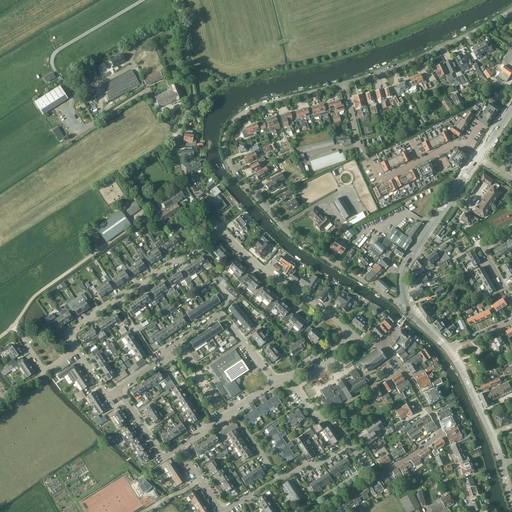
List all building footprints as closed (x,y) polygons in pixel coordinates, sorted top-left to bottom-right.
[(480,45),(484,53),(488,51),(489,54),(494,51),(490,44),(488,45),(486,42),(480,45)] [(484,53),(480,45),(475,47),(477,51),(474,52),(478,59),(483,57),(481,54),(484,53)] [(110,60),(114,68),(125,62),(121,54),(120,55),(120,54),(115,56),(116,57),(110,60)] [(462,69),(463,68),(464,68),(465,69),(468,68),(467,64),(463,55),(457,58),(460,66),(462,69)] [(511,66),(511,59),(511,60),(509,58),(506,56),(502,63),(508,67),(509,65),(511,66)] [(451,73),(457,87),(462,84),(451,61),(446,63),(451,73)] [(100,73),(107,69),(104,64),(97,67),(100,73)] [(446,66),(445,67),(443,64),(437,67),(439,70),(436,71),(438,77),(441,75),(442,77),(445,75),(449,82),(453,80),(446,66)] [(503,69),(501,68),(499,72),(501,73),(499,77),(507,82),(511,74),(511,70),(506,66),(503,69)] [(102,86),(110,101),(140,85),(132,71),(102,86)] [(146,85),(163,78),(160,71),(146,76),(147,79),(144,80),(146,85)] [(425,81),(423,82),(420,75),(415,77),(418,84),(421,83),(422,84),(423,83),(424,85),(426,90),(431,87),(429,83),(427,84),(425,81)] [(82,87),(89,83),(85,76),(78,80),(82,87)] [(418,84),(415,77),(410,79),(411,82),(409,83),(415,93),(416,92),(417,90),(417,88),(417,87),(416,85),(418,84)] [(411,92),(413,92),(413,93),(415,93),(409,83),(407,84),(405,81),(400,85),(404,92),(408,89),(409,91),(410,91),(411,92)] [(159,108),(182,99),(176,84),(171,86),(173,90),(155,97),(159,108)] [(404,92),(400,85),(394,88),(399,95),(404,92)] [(60,86),(35,102),(43,114),(68,98),(60,86)] [(387,98),(393,96),(390,88),(388,89),(387,88),(385,89),(385,90),(384,90),(387,98)] [(381,101),(384,100),(382,90),(379,91),(379,90),(376,91),(377,91),(376,92),(378,100),(381,99),(381,101)] [(366,94),(368,102),(369,105),(373,104),(373,106),(377,105),(376,103),(375,103),(372,92),(369,93),(369,92),(367,93),(367,94),(366,94)] [(358,96),(360,105),(366,104),(364,97),(363,98),(362,95),(358,96)] [(441,101),(446,109),(451,107),(445,98),(441,101)] [(343,103),(341,104),(340,101),(334,102),(335,110),(336,110),(337,114),(337,117),(339,116),(339,115),(339,114),(339,112),(344,111),(343,103)] [(500,109),(491,103),(488,108),(496,113),(497,113),(500,109)] [(326,107),(324,108),(324,105),(317,106),(319,114),(320,116),(328,114),(326,107)] [(493,118),(496,113),(488,108),(487,107),(484,112),(485,112),(493,118)] [(301,110),(303,118),(309,116),(307,109),(301,110)] [(303,118),(301,110),(295,112),(297,119),(303,118)] [(463,120),(468,123),(474,115),(469,112),(464,120),(463,120)] [(490,122),(493,118),(485,112),(482,117),(490,122)] [(285,114),(289,126),(294,125),(292,120),(293,120),(290,113),(285,114)] [(289,126),(285,114),(280,116),(284,128),(286,127),(288,132),(290,131),(289,126)] [(280,128),(278,124),(275,117),(270,119),(275,130),(280,128)] [(490,122),(482,117),(479,121),(487,127),(490,122)] [(457,122),(465,128),(468,123),(463,120),(464,120),(460,118),(457,122)] [(277,134),(275,130),(270,119),(266,121),(270,132),(272,131),(274,135),(277,134)] [(454,127),(462,132),(465,128),(457,122),(454,127)] [(251,126),(253,133),(254,136),(257,135),(256,132),(259,131),(257,124),(251,126)] [(253,133),(251,126),(245,128),(247,135),(253,133)] [(451,131),(459,137),(459,136),(460,137),(463,133),(462,133),(462,132),(454,127),(451,131)] [(446,131),(441,133),(441,134),(442,134),(446,143),(451,141),(446,131)] [(195,146),(196,140),(193,139),(194,135),(185,133),(183,142),(186,142),(186,146),(192,147),(192,146),(195,146)] [(437,136),(441,145),(446,143),(442,134),(441,134),(437,136)] [(344,146),(351,144),(349,136),(338,139),(339,145),(343,144),(344,146)] [(432,139),(436,148),(441,145),(437,136),(432,139)] [(298,155),(312,151),(334,145),(333,139),(296,149),(298,155)] [(427,141),(431,150),(436,148),(432,139),(427,141)] [(427,141),(422,143),(426,152),(431,150),(427,141)] [(246,147),(252,145),(251,142),(246,144),(239,145),(241,152),(247,151),(246,147)] [(458,149),(449,162),(460,168),(468,156),(458,149)] [(193,150),(181,151),(182,159),(194,158),(193,150)] [(310,160),(312,166),(314,171),(346,160),(344,153),(340,154),(338,150),(310,160)] [(405,151),(400,153),(400,154),(405,163),(410,161),(405,151)] [(257,158),(255,152),(246,156),(247,158),(244,159),(246,164),(257,159),(257,158)] [(396,156),(400,165),(405,163),(400,154),(396,156)] [(391,159),(395,168),(400,165),(396,156),(391,159)] [(386,161),(390,170),(395,168),(391,159),(386,161)] [(186,174),(202,167),(199,162),(196,163),(196,161),(184,166),(186,174)] [(259,165),(261,164),(260,161),(258,162),(258,163),(250,167),(253,173),(261,168),(259,165)] [(386,161),(381,163),(385,172),(390,170),(386,161)] [(429,162),(415,169),(421,180),(435,173),(429,162)] [(267,169),(266,169),(263,171),(256,175),(258,180),(265,176),(264,174),(269,172),(267,169)] [(409,172),(413,181),(418,179),(414,170),(409,172)] [(404,174),(408,183),(413,181),(409,172),(404,174)] [(278,187),(276,184),(284,179),(281,173),(271,179),(272,182),(266,185),(270,192),(278,187)] [(491,185),(494,180),(484,173),(480,179),(485,183),(486,182),(491,185)] [(399,177),(404,187),(409,184),(408,183),(404,174),(399,177)] [(399,177),(394,179),(399,189),(404,187),(399,177)] [(393,180),(388,183),(392,192),(393,193),(398,191),(393,180)] [(208,191),(216,185),(213,181),(205,187),(208,191)] [(383,185),(387,194),(392,192),(388,183),(383,185)] [(378,187),(383,197),(388,195),(387,194),(383,185),(378,187)] [(378,187),(373,190),(378,201),(383,198),(383,197),(378,187)] [(486,216),(502,193),(492,187),(479,207),(478,206),(476,210),(475,213),(483,218),(485,215),(486,216)] [(209,202),(210,201),(219,212),(226,206),(218,195),(221,193),(217,188),(212,193),(212,194),(206,198),(209,202)] [(177,203),(185,198),(180,190),(161,202),(166,210),(163,212),(163,213),(160,215),(163,220),(181,210),(177,203)] [(345,219),(352,215),(341,198),(334,202),(345,219)] [(294,211),(299,207),(294,199),(285,205),(289,212),(293,209),(294,211)] [(130,216),(140,209),(135,202),(125,209),(130,216)] [(309,213),(312,217),(318,223),(315,225),(321,231),(330,223),(325,217),(323,218),(314,208),(309,213)] [(107,243),(131,225),(121,211),(96,228),(107,243)] [(471,222),(473,218),(479,222),(482,221),(475,215),(473,217),(470,215),(469,216),(465,213),(461,220),(465,224),(467,222),(470,224),(472,222),(471,222)] [(244,226),(248,223),(241,215),(235,221),(237,224),(236,224),(238,226),(239,226),(244,232),(247,229),(244,226)] [(380,257),(392,243),(405,251),(423,225),(419,223),(419,224),(417,222),(403,235),(394,229),(387,239),(381,245),(377,242),(371,248),(380,256),(380,257)] [(345,232),(350,238),(355,234),(350,228),(345,232)] [(442,240),(445,236),(448,239),(451,234),(448,231),(447,232),(446,231),(443,229),(437,237),(440,239),(442,240)] [(157,243),(162,250),(165,248),(169,253),(176,248),(180,245),(178,243),(181,241),(178,236),(164,245),(160,240),(156,242),(157,243)] [(348,245),(337,239),(332,248),(343,254),(348,245)] [(268,253),(270,251),(270,250),(269,249),(270,248),(264,243),(263,243),(260,240),(255,245),(259,248),(255,252),(262,258),(267,252),(267,253),(268,253)] [(153,254),(157,261),(163,257),(159,252),(162,250),(157,243),(155,245),(158,250),(155,251),(155,253),(153,254)] [(449,258),(445,254),(449,250),(450,251),(453,249),(450,245),(448,247),(445,243),(440,248),(444,253),(440,256),(445,262),(449,258)] [(500,248),(503,253),(509,250),(506,244),(500,248)] [(215,255),(216,254),(222,261),(229,255),(226,251),(221,245),(213,251),(214,252),(213,253),(215,255)] [(392,252),(394,253),(402,258),(405,252),(395,246),(392,252)] [(369,250),(367,252),(374,258),(376,256),(378,258),(380,256),(371,248),(369,250)] [(503,253),(500,248),(494,251),(497,257),(503,253)] [(157,261),(153,254),(150,256),(149,255),(146,257),(141,249),(138,251),(141,254),(145,261),(148,260),(151,265),(157,261)] [(471,261),(477,257),(473,251),(467,255),(471,261)] [(429,261),(427,262),(431,268),(434,267),(432,264),(440,258),(435,252),(430,257),(429,256),(428,258),(427,259),(429,261)] [(145,261),(141,254),(138,256),(141,261),(138,262),(139,264),(136,266),(140,272),(146,268),(143,263),(145,261)] [(286,269),(291,262),(283,257),(282,259),(278,256),(276,259),(280,262),(280,261),(283,264),(282,266),(286,269)] [(360,260),(362,262),(358,265),(363,270),(367,267),(367,266),(370,263),(364,256),(360,260)] [(196,261),(200,267),(203,265),(204,266),(207,265),(210,269),(212,267),(208,262),(208,260),(206,258),(203,260),(202,257),(196,261)] [(477,257),(471,261),(474,267),(480,263),(477,257)] [(385,258),(379,264),(384,269),(390,264),(385,258)] [(422,267),(424,265),(420,259),(415,263),(417,265),(411,269),(413,273),(416,277),(424,271),(422,267)] [(200,267),(196,261),(190,265),(195,272),(198,271),(197,269),(200,267)] [(229,268),(234,273),(241,265),(235,261),(232,264),(230,262),(224,269),(227,271),(229,268)] [(291,262),(286,269),(283,273),(287,276),(290,278),(292,275),(293,275),(291,277),(297,281),(300,278),(293,274),(293,270),(296,265),(291,262)] [(506,272),(511,269),(511,268),(509,263),(503,266),(506,272)] [(140,272),(136,266),(133,267),(132,266),(129,268),(127,264),(124,266),(128,272),(131,271),(134,276),(140,272)] [(196,274),(195,272),(190,265),(184,269),(188,274),(185,275),(190,282),(192,281),(190,278),(196,274)] [(239,282),(245,276),(243,274),(246,270),(241,265),(234,273),(233,274),(238,279),(237,280),(239,282)] [(372,270),(374,272),(371,275),(375,279),(384,271),(378,265),(372,270)] [(128,272),(124,266),(121,267),(124,272),(122,273),(122,275),(119,277),(123,283),(129,279),(126,274),(128,272)] [(480,276),(486,273),(483,267),(477,271),(480,276)] [(374,272),(372,270),(366,276),(367,278),(367,279),(371,283),(375,279),(371,275),(374,272)] [(190,282),(185,275),(183,277),(179,272),(173,276),(177,282),(181,280),(181,281),(184,280),(187,284),(190,282)] [(430,273),(411,283),(414,288),(415,287),(416,290),(422,287),(421,286),(423,285),(422,283),(429,280),(427,278),(431,276),(430,273)] [(483,282),(489,279),(486,273),(480,276),(483,282)] [(249,286),(256,278),(250,274),(247,278),(245,276),(239,282),(242,284),(244,282),(249,286)] [(123,283),(119,277),(116,278),(115,277),(113,279),(110,275),(107,277),(112,283),(114,282),(118,287),(123,283)] [(177,282),(173,276),(167,280),(171,285),(168,286),(173,293),(176,298),(177,297),(178,297),(180,296),(176,290),(175,291),(173,287),(175,285),(175,284),(177,282)] [(306,287),(312,290),(313,291),(320,280),(313,276),(310,281),(303,277),(300,282),(307,286),(306,287)] [(112,283),(107,277),(105,278),(108,283),(105,284),(106,286),(103,288),(107,294),(113,290),(109,285),(112,283)] [(254,295),(260,289),(258,287),(261,283),(256,278),(249,286),(247,289),(254,295)] [(384,292),(386,290),(389,287),(380,279),(375,284),(384,292)] [(487,288),(493,285),(489,279),(483,282),(487,288)] [(173,293),(168,286),(166,288),(162,283),(157,287),(161,293),(164,291),(165,292),(167,291),(170,295),(173,293)] [(422,287),(416,290),(410,293),(412,298),(424,292),(422,288),(428,286),(427,284),(422,286),(423,287),(422,287)] [(101,285),(95,289),(93,286),(90,288),(95,294),(97,293),(101,298),(107,294),(103,288),(101,285)] [(493,285),(487,288),(490,294),(496,290),(493,285)] [(161,293),(157,287),(151,291),(154,296),(152,297),(156,304),(159,303),(156,298),(159,296),(158,295),(161,293)] [(263,300),(264,299),(270,292),(265,287),(262,291),(260,289),(254,295),(257,297),(258,296),(263,300)] [(319,300),(324,303),(327,298),(330,300),(335,294),(332,292),(332,291),(326,287),(317,299),(319,300)] [(437,295),(445,292),(443,287),(435,289),(437,295)] [(269,308),(275,302),(273,300),(276,296),(270,292),(264,299),(269,304),(267,306),(269,308)] [(79,305),(84,312),(90,308),(86,303),(89,302),(83,293),(81,295),(84,301),(79,305)] [(347,312),(354,301),(347,296),(341,293),(336,300),(342,303),(339,307),(347,312)] [(156,304),(152,297),(149,299),(146,294),(140,298),(144,304),(147,302),(148,303),(151,302),(154,306),(156,304)] [(210,300),(214,306),(220,302),(215,296),(210,300)] [(498,302),(502,308),(507,305),(504,301),(506,299),(504,296),(502,297),(503,299),(498,302)] [(146,307),(144,304),(140,298),(134,302),(140,310),(140,311),(146,307)] [(204,303),(208,310),(214,306),(210,300),(204,303)] [(277,314),(279,312),(285,305),(280,300),(277,304),(275,302),(269,308),(272,310),(277,314)] [(140,310),(134,302),(128,306),(132,311),(129,313),(132,317),(135,315),(134,314),(140,310)] [(427,321),(436,315),(428,302),(418,308),(427,321)] [(502,308),(498,302),(493,305),(492,304),(490,305),(492,308),(494,307),(497,312),(502,308)] [(67,304),(72,313),(75,311),(78,316),(84,312),(79,305),(73,308),(69,303),(67,304)] [(198,307),(203,314),(208,310),(204,303),(198,307)] [(62,316),(67,323),(73,319),(69,314),(72,313),(67,304),(64,306),(68,312),(62,316)] [(233,314),(239,310),(235,304),(229,309),(233,314)] [(442,314),(453,306),(452,304),(440,313),(442,314)] [(284,321),(290,315),(288,313),(291,309),(285,305),(279,312),(284,317),(282,319),(284,321)] [(193,311),(197,317),(203,314),(198,307),(193,311)] [(238,320),(244,315),(239,310),(233,314),(238,320)] [(484,313),(487,318),(492,316),(489,310),(484,313)] [(197,317),(193,311),(187,315),(191,321),(197,317)] [(294,325),(300,318),(295,313),(292,317),(290,315),(284,321),(287,324),(289,321),(294,325)] [(478,315),(481,321),(487,318),(484,313),(478,315)] [(47,318),(52,326),(58,322),(61,327),(67,323),(62,316),(56,319),(53,314),(47,318)] [(109,318),(114,324),(117,322),(117,324),(120,322),(115,314),(109,318)] [(242,325),(248,320),(244,315),(238,320),(242,325)] [(481,321),(478,315),(473,318),(476,323),(481,321)] [(366,324),(357,316),(352,322),(361,330),(362,329),(364,330),(367,326),(365,325),(366,324)] [(394,319),(390,316),(387,319),(384,317),(379,322),(380,323),(382,325),(388,330),(393,325),(390,323),(394,319)] [(103,322),(108,328),(108,329),(111,328),(111,326),(114,324),(109,318),(103,322)] [(176,322),(181,328),(186,324),(182,318),(176,322)] [(300,318),(294,325),(299,330),(297,333),(299,335),(305,328),(303,326),(306,323),(300,318)] [(476,323),(473,318),(467,320),(470,326),(476,323)] [(181,328),(175,319),(172,321),(174,323),(171,325),(175,332),(181,328)] [(442,321),(443,320),(442,319),(441,320),(441,319),(434,324),(436,327),(436,326),(440,332),(446,327),(442,321)] [(248,320),(242,325),(246,330),(252,325),(248,320)] [(467,328),(463,320),(458,322),(462,330),(467,328)] [(99,332),(103,339),(106,338),(103,333),(106,331),(105,330),(108,328),(103,322),(98,326),(101,331),(99,332)] [(382,325),(380,323),(378,326),(374,330),(373,331),(380,339),(384,335),(380,331),(381,330),(379,327),(382,325)] [(213,327),(217,334),(223,330),(218,324),(213,327)] [(454,334),(452,332),(451,331),(456,327),(452,324),(445,330),(450,337),(454,334)] [(175,332),(171,325),(165,329),(169,335),(175,332)] [(256,341),(263,335),(259,330),(262,328),(260,325),(253,331),(255,333),(251,336),(256,341)] [(388,330),(382,325),(379,327),(381,330),(380,331),(384,335),(388,330)] [(207,331),(211,338),(217,334),(213,327),(207,331)] [(373,331),(374,330),(371,327),(367,333),(377,341),(380,339),(373,331)] [(87,333),(91,339),(94,337),(95,338),(98,337),(101,341),(103,339),(99,332),(96,334),(93,329),(87,333)] [(169,335),(165,329),(160,333),(164,339),(169,335)] [(308,335),(312,338),(313,339),(311,341),(314,346),(320,341),(319,339),(321,336),(313,329),(308,335)] [(405,341),(409,344),(412,340),(407,335),(407,336),(400,330),(396,335),(404,342),(405,341)] [(128,343),(134,339),(129,331),(127,332),(121,336),(123,339),(124,338),(128,343)] [(202,335),(206,341),(211,338),(207,331),(202,335)] [(91,339),(87,333),(81,337),(86,344),(89,342),(88,341),(91,339)] [(164,339),(160,333),(154,337),(152,334),(150,336),(154,342),(156,341),(158,343),(164,339)] [(196,339),(200,345),(206,341),(202,335),(196,339)] [(266,346),(273,341),(271,338),(268,340),(263,335),(256,341),(260,347),(264,344),(266,346)] [(404,342),(396,335),(392,341),(397,346),(398,344),(401,346),(405,350),(406,348),(407,349),(409,346),(408,345),(409,344),(405,341),(404,342)] [(502,346),(506,346),(508,345),(505,338),(502,340),(500,337),(501,337),(500,337),(494,341),(493,341),(495,344),(496,344),(498,347),(497,348),(497,352),(502,351),(502,346)] [(132,349),(138,345),(134,339),(128,343),(132,349)] [(200,345),(196,339),(190,342),(193,346),(194,349),(200,345)] [(303,349),(306,347),(301,340),(288,349),(293,356),(303,350),(303,349)] [(269,357),(276,350),(272,345),(275,343),(273,341),(266,346),(268,348),(264,351),(269,357)] [(397,346),(392,341),(389,345),(395,351),(398,348),(399,348),(401,346),(398,344),(397,346)] [(15,358),(22,353),(16,344),(9,349),(15,358)] [(136,355),(142,351),(138,345),(132,349),(136,355)] [(405,353),(405,352),(402,349),(400,348),(395,352),(399,357),(405,353)] [(405,353),(399,357),(403,363),(404,362),(409,358),(416,354),(412,348),(407,352),(406,351),(405,352),(405,353)] [(422,351),(428,360),(432,357),(426,348),(422,351)] [(242,391),(237,384),(240,382),(240,380),(238,378),(249,371),(235,349),(209,366),(217,377),(220,382),(215,386),(222,396),(227,393),(231,398),(242,391)] [(98,364),(104,359),(106,358),(101,350),(92,356),(98,364)] [(277,363),(279,361),(285,356),(283,354),(281,356),(276,350),(269,357),(273,362),(275,361),(277,363)] [(384,360),(385,360),(385,359),(384,358),(385,358),(380,351),(379,351),(379,350),(378,350),(377,351),(375,353),(374,353),(372,355),(371,355),(371,356),(368,357),(368,358),(365,360),(364,360),(365,360),(362,362),(361,363),(360,362),(356,365),(359,370),(362,368),(363,371),(365,374),(368,371),(368,372),(369,371),(371,370),(372,369),(374,367),(375,367),(378,365),(378,364),(381,362),(381,363),(382,362),(381,362),(384,360)] [(142,351),(136,355),(139,360),(140,360),(143,358),(146,356),(142,351)] [(428,360),(422,351),(418,354),(424,362),(428,360)] [(408,369),(416,365),(419,363),(420,365),(424,362),(418,354),(405,364),(408,369)] [(487,356),(488,357),(482,360),(485,366),(494,362),(490,355),(487,356)] [(106,358),(104,359),(98,364),(101,369),(108,365),(110,364),(106,358)] [(19,365),(21,368),(17,370),(23,380),(35,372),(27,360),(19,365)] [(9,367),(7,368),(1,373),(2,375),(5,373),(5,374),(18,366),(16,362),(9,367)] [(108,365),(101,369),(105,375),(111,371),(108,365)] [(416,365),(408,369),(411,374),(419,370),(416,365)] [(505,376),(511,373),(511,372),(511,366),(503,370),(505,376)] [(76,381),(84,376),(78,367),(70,372),(76,381)] [(321,391),(322,393),(326,400),(323,402),(323,403),(322,405),(324,408),(326,408),(327,409),(334,405),(335,407),(342,403),(342,402),(347,399),(348,399),(354,396),(354,394),(367,386),(367,385),(370,383),(368,380),(367,380),(365,376),(361,379),(360,378),(359,376),(355,369),(349,373),(353,379),(354,379),(355,381),(351,383),(351,381),(349,381),(346,382),(345,380),(338,383),(339,385),(333,388),(331,385),(321,391)] [(111,371),(105,375),(109,381),(112,379),(114,377),(115,376),(111,371)] [(153,377),(157,383),(163,379),(166,384),(171,381),(166,373),(161,377),(161,376),(162,376),(160,373),(160,374),(159,373),(153,377)] [(394,383),(403,377),(400,373),(397,375),(391,379),(394,383)] [(424,373),(414,378),(417,384),(431,376),(433,376),(431,373),(426,376),(424,373)] [(84,376),(76,381),(82,390),(90,385),(84,376)] [(429,380),(433,379),(431,376),(417,384),(420,389),(431,384),(429,380)] [(148,380),(152,387),(157,383),(153,377),(148,380)] [(403,377),(394,383),(397,387),(405,381),(403,377)] [(487,391),(489,390),(488,389),(501,383),(499,378),(481,385),(483,391),(486,389),(487,391)] [(142,384),(146,390),(152,387),(148,380),(142,384)] [(387,381),(383,384),(388,393),(392,390),(394,393),(396,391),(390,382),(388,383),(387,381)] [(402,392),(411,386),(407,381),(396,388),(400,394),(399,394),(401,399),(404,398),(402,392)] [(489,403),(511,392),(511,391),(511,389),(508,383),(489,391),(489,390),(487,391),(488,392),(480,395),(486,408),(491,406),(489,403)] [(136,388),(140,394),(146,390),(142,384),(136,388)] [(177,397),(176,396),(183,392),(180,386),(173,391),(176,395),(173,397),(174,399),(177,397)] [(376,387),(372,390),(378,398),(384,394),(386,397),(385,397),(389,402),(392,400),(386,392),(383,387),(381,389),(379,386),(377,388),(376,387)] [(140,394),(136,388),(131,392),(135,398),(140,394)] [(424,394),(429,405),(442,398),(437,388),(424,394)] [(77,399),(84,394),(81,391),(74,395),(77,399)] [(271,399),(277,408),(278,407),(277,405),(281,403),(274,391),(272,392),(274,397),(271,399)] [(93,406),(100,401),(94,392),(87,397),(93,406)] [(180,402),(187,397),(183,392),(176,396),(177,397),(179,401),(176,403),(177,404),(180,402)] [(187,397),(180,402),(183,406),(180,408),(181,410),(184,408),(183,407),(190,402),(187,397)] [(263,398),(270,410),(274,407),(275,409),(277,408),(271,399),(267,401),(264,397),(263,398)] [(260,406),(266,415),(267,414),(266,412),(270,410),(263,398),(261,399),(264,404),(260,406)] [(100,401),(93,406),(99,415),(106,410),(100,401)] [(187,413),(187,412),(193,408),(190,402),(183,407),(184,408),(186,411),(183,413),(184,415),(187,413)] [(416,412),(411,402),(402,407),(402,408),(396,411),(401,420),(407,416),(407,417),(416,412)] [(146,415),(155,409),(152,404),(144,409),(146,412),(144,413),(146,415)] [(252,405),(259,417),(263,415),(264,416),(266,415),(260,406),(256,408),(254,404),(252,405)] [(442,412),(436,414),(440,421),(452,416),(449,409),(454,407),(453,404),(441,409),(442,412)] [(249,413),(255,422),(257,421),(256,419),(259,417),(252,405),(250,407),(253,411),(249,413)] [(191,418),(190,417),(197,413),(193,408),(187,412),(187,413),(189,417),(187,418),(188,420),(191,418)] [(150,418),(158,414),(155,409),(146,415),(147,417),(149,416),(150,418)] [(305,419),(298,409),(294,412),(292,413),(298,421),(299,423),(305,419)] [(121,410),(113,415),(119,424),(117,426),(119,428),(126,423),(124,421),(127,419),(121,410)] [(508,412),(498,415),(502,427),(511,423),(511,422),(511,410),(508,412)] [(255,422),(249,413),(246,416),(243,411),(241,413),(248,424),(252,422),(253,423),(255,422)] [(160,412),(158,414),(150,418),(153,423),(154,422),(155,424),(161,420),(159,419),(163,416),(160,412)] [(194,423),(200,418),(197,413),(190,417),(191,418),(193,422),(190,424),(191,425),(194,423)] [(290,423),(292,426),(292,425),(293,426),(296,424),(296,423),(298,421),(292,413),(283,418),(287,424),(290,423)] [(410,436),(418,431),(417,431),(421,428),(433,422),(428,414),(420,419),(423,423),(422,423),(423,425),(417,428),(416,426),(412,429),(407,432),(410,436)] [(445,432),(450,430),(450,428),(455,426),(450,417),(440,422),(445,432)] [(423,423),(420,419),(410,425),(409,422),(403,425),(405,428),(410,425),(412,429),(416,426),(417,428),(423,425),(422,423),(423,423)] [(364,429),(365,430),(368,434),(372,431),(374,433),(383,427),(378,420),(371,426),(370,425),(364,429)] [(267,434),(268,435),(268,436),(277,430),(275,426),(279,424),(278,422),(266,429),(269,433),(267,434)] [(437,429),(433,422),(421,428),(417,431),(418,431),(409,437),(412,440),(425,432),(427,434),(437,429)] [(181,423),(177,426),(175,423),(173,424),(175,427),(176,427),(181,434),(186,430),(181,423)] [(317,433),(325,428),(326,425),(322,424),(322,423),(317,425),(317,424),(313,427),(317,433)] [(447,437),(459,432),(457,427),(459,426),(458,424),(456,425),(456,427),(450,430),(445,432),(447,437)] [(122,434),(124,432),(126,435),(134,430),(131,426),(129,428),(127,425),(119,430),(122,434)] [(330,426),(322,431),(326,436),(333,431),(330,426)] [(168,428),(170,431),(171,430),(176,437),(181,434),(176,427),(175,427),(172,429),(170,427),(168,428)] [(230,439),(242,431),(240,429),(237,432),(235,430),(233,431),(230,432),(228,434),(227,435),(230,439)] [(134,430),(126,435),(129,438),(127,439),(130,443),(133,441),(136,439),(134,436),(137,435),(134,430)] [(171,430),(170,431),(167,433),(165,430),(163,431),(165,434),(166,434),(170,441),(176,437),(171,430)] [(284,431),(280,434),(277,430),(268,436),(270,438),(271,437),(274,440),(285,433),(284,431)] [(233,443),(241,438),(239,436),(243,433),(242,431),(230,439),(233,443)] [(333,431),(326,436),(329,441),(337,435),(333,431)] [(372,431),(368,434),(363,437),(368,444),(377,438),(374,433),(372,431)] [(459,432),(447,437),(451,444),(462,439),(459,432)] [(282,437),(286,435),(285,433),(274,440),(276,444),(274,445),(276,447),(284,441),(282,437)] [(166,434),(165,434),(160,437),(165,444),(170,441),(166,434)] [(215,435),(215,436),(214,434),(211,436),(212,436),(209,438),(209,437),(209,438),(210,439),(214,446),(215,445),(218,443),(220,446),(222,445),(220,442),(215,435)] [(298,446),(306,440),(302,434),(298,437),(299,438),(295,441),(298,446)] [(336,444),(336,443),(340,440),(337,435),(329,441),(333,446),(337,444),(336,444)] [(136,439),(133,441),(135,444),(133,445),(136,449),(137,448),(142,445),(141,442),(143,441),(140,436),(136,439)] [(463,441),(451,446),(455,455),(462,452),(459,445),(461,444),(472,439),(470,437),(463,440),(463,441)] [(236,448),(247,440),(246,438),(242,440),(241,438),(233,443),(236,448)] [(214,446),(210,439),(204,442),(209,449),(210,449),(213,446),(215,449),(217,448),(215,445),(214,446)] [(433,444),(437,450),(445,445),(442,439),(441,439),(433,444)] [(239,452),(246,447),(245,444),(249,442),(247,440),(236,448),(239,452)] [(306,440),(298,446),(301,450),(309,445),(306,440)] [(287,444),(286,443),(284,441),(276,447),(277,448),(278,447),(281,451),(292,444),(291,442),(287,444)] [(209,449),(204,442),(199,446),(204,453),(204,452),(208,450),(210,453),(211,452),(210,449),(209,449)] [(377,450),(383,446),(380,442),(374,446),(377,450)] [(136,449),(138,452),(140,456),(142,455),(147,452),(145,449),(148,447),(145,443),(142,445),(137,448),(136,449)] [(289,448),(293,445),(292,444),(281,451),(283,455),(282,456),(283,458),(292,452),(289,448)] [(437,450),(433,444),(429,447),(433,453),(432,454),(433,457),(439,454),(437,450)] [(309,445),(301,450),(304,455),(312,450),(309,445)] [(204,453),(199,446),(194,449),(198,456),(203,453),(204,456),(206,455),(204,452),(204,453)] [(241,456),(253,448),(252,447),(248,449),(246,447),(239,452),(241,456)] [(396,450),(400,456),(405,453),(401,447),(396,450)] [(253,448),(241,456),(244,460),(252,455),(250,453),(254,450),(253,448)] [(423,451),(428,459),(432,457),(429,454),(431,452),(428,448),(423,451)] [(147,452),(142,455),(144,458),(142,459),(145,463),(151,459),(150,456),(152,454),(149,450),(147,452)] [(312,450),(304,455),(308,460),(312,457),(313,459),(319,456),(317,453),(315,454),(312,450)] [(400,456),(396,450),(391,453),(394,460),(400,456)] [(422,458),(425,462),(428,459),(423,451),(418,455),(421,460),(422,458)] [(299,455),(298,453),(294,455),(292,452),(283,458),(284,459),(285,458),(288,462),(299,455)] [(467,457),(466,456),(464,457),(462,452),(455,455),(457,460),(460,459),(460,460),(467,457)] [(381,467),(391,462),(387,455),(377,461),(381,467)] [(439,467),(445,464),(441,455),(435,457),(439,467)] [(423,465),(422,463),(417,456),(410,461),(416,470),(423,465)] [(460,459),(457,460),(459,463),(460,463),(462,470),(461,471),(462,474),(463,474),(469,472),(470,475),(473,474),(473,471),(470,460),(469,460),(467,456),(466,456),(467,457),(460,460),(460,459)] [(348,457),(342,461),(348,470),(350,469),(349,467),(351,466),(349,462),(351,461),(348,457)] [(209,472),(217,466),(213,460),(209,462),(211,464),(207,466),(209,469),(207,470),(209,472)] [(337,464),(342,472),(345,470),(346,472),(348,470),(342,461),(337,464)] [(413,470),(409,462),(404,465),(408,473),(413,470)] [(168,472),(176,468),(173,463),(165,468),(168,472)] [(333,467),(339,476),(341,475),(340,473),(342,472),(337,464),(333,467)] [(409,473),(408,473),(404,465),(399,468),(400,471),(402,473),(403,475),(404,476),(409,473)] [(220,471),(220,470),(217,466),(209,472),(210,474),(212,473),(213,475),(215,474),(220,471)] [(255,470),(261,479),(263,477),(262,476),(265,474),(260,467),(255,470)] [(328,470),(333,478),(336,476),(337,478),(339,476),(333,467),(328,470)] [(171,477),(179,472),(176,468),(168,472),(171,477)] [(216,480),(225,474),(222,469),(220,470),(220,471),(215,474),(216,477),(215,478),(216,480)] [(396,479),(403,475),(402,473),(400,471),(399,472),(397,469),(392,472),(394,476),(393,476),(395,479),(396,479)] [(251,473),(255,480),(258,478),(259,480),(261,479),(255,470),(251,473)] [(174,481),(182,477),(179,472),(171,477),(174,481)] [(255,480),(251,473),(246,476),(252,485),(254,483),(253,482),(255,480)] [(333,480),(328,473),(323,476),(329,485),(331,484),(330,482),(333,480)] [(221,483),(228,479),(225,474),(216,480),(217,482),(219,481),(221,483)] [(252,485),(246,476),(241,479),(246,486),(249,484),(250,486),(252,485)] [(319,479),(323,486),(326,485),(327,486),(329,485),(323,476),(319,479)] [(182,477),(174,481),(177,486),(185,481),(182,477)] [(463,480),(466,488),(474,486),(471,477),(463,480)] [(139,486),(143,493),(145,492),(146,493),(153,487),(144,478),(138,482),(140,485),(139,486)] [(222,489),(231,483),(228,479),(221,483),(222,486),(221,487),(222,489)] [(314,482),(320,491),(322,490),(321,488),(323,486),(319,479),(314,482)] [(375,486),(380,493),(382,492),(383,491),(382,490),(386,488),(380,479),(376,482),(377,485),(375,486)] [(284,491),(293,485),(290,480),(283,485),(284,487),(283,489),(284,491)] [(308,486),(310,490),(312,489),(314,492),(317,491),(318,492),(320,491),(314,482),(308,486)] [(231,483),(222,489),(223,491),(225,490),(227,492),(230,490),(231,492),(235,489),(231,483)] [(380,493),(375,486),(374,487),(372,484),(368,487),(373,496),(377,494),(378,495),(380,493)] [(289,494),(296,489),(293,485),(284,491),(285,493),(287,492),(289,494)] [(467,489),(470,498),(480,495),(477,486),(467,489)] [(368,497),(366,494),(369,492),(366,488),(361,491),(364,496),(362,497),(364,500),(368,497)] [(290,500),(299,494),(296,489),(289,494),(290,496),(289,498),(290,500)] [(420,507),(428,505),(424,489),(416,491),(420,507)] [(185,498),(188,496),(191,501),(198,496),(195,492),(192,493),(191,491),(184,495),(185,498)] [(364,496),(361,491),(353,497),(356,501),(358,503),(361,502),(359,499),(362,497),(364,496)] [(406,511),(410,511),(420,508),(412,493),(400,499),(406,511)] [(299,494),(290,500),(291,502),(293,501),(295,503),(298,501),(299,503),(303,500),(299,494)] [(445,509),(447,508),(447,507),(449,505),(450,506),(453,504),(453,503),(448,494),(440,499),(440,500),(428,506),(431,511),(438,511),(445,508),(445,509)] [(258,498),(259,500),(258,501),(259,504),(258,505),(259,507),(268,501),(264,495),(258,498)] [(194,505),(201,501),(198,496),(191,501),(194,505)] [(344,509),(345,509),(345,510),(351,506),(350,505),(356,501),(353,497),(341,505),(344,509)] [(480,500),(477,501),(480,509),(485,507),(484,505),(482,505),(480,500)] [(197,510),(204,505),(201,501),(194,505),(197,510)] [(264,510),(271,505),(268,501),(259,507),(260,509),(262,508),(264,510)] [(472,503),(475,511),(480,509),(477,501),(472,503)]
